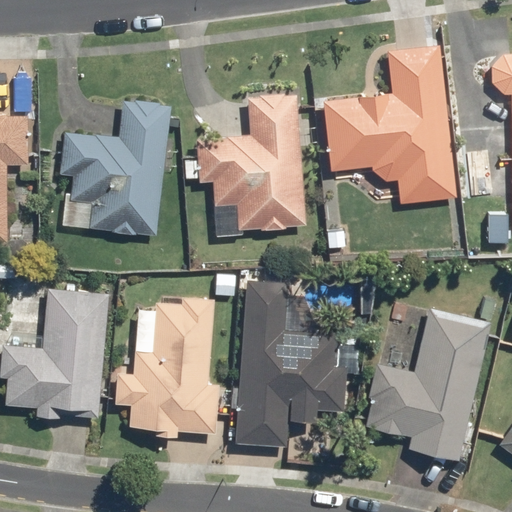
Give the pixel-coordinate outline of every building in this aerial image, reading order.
[(453,196),(436,42),(382,49),(387,91),(317,99),(325,171),(366,166),(381,180),(392,179),(395,203),(453,196)] [(511,50),(496,51),(485,64),(486,80),(498,94),(506,94),(509,233),(511,232),(511,50)] [(302,223),(291,92),(241,96),(244,133),(190,137),(194,180),(208,178),(213,236),(240,234),(239,228),(302,223)] [(153,235),(168,104),(118,98),(113,135),(59,129),(54,173),(69,174),(67,192),(61,191),(57,224),(153,235)] [(0,242),(4,242),(3,164),(23,164),(23,114),(0,114),(0,242)] [(241,276),(229,442),(284,446),(286,418),(312,420),(313,409),(339,411),(343,365),(332,364),(335,332),(280,328),(284,279),(241,276)] [(32,414),(94,419),(104,291),(42,286),(37,346),(0,342),(0,376),(2,377),(0,402),(0,404),(32,408),(32,414)] [(123,427),(211,434),(215,383),(203,382),(210,297),(175,294),(175,303),(150,301),(149,307),(135,306),(130,371),(112,370),(110,404),(125,406),(123,427)] [(402,449),(454,460),(486,321),(425,307),(411,370),(372,361),(357,424),(405,435),(402,449)] [(511,418),(495,442),(511,454),(511,418)]
